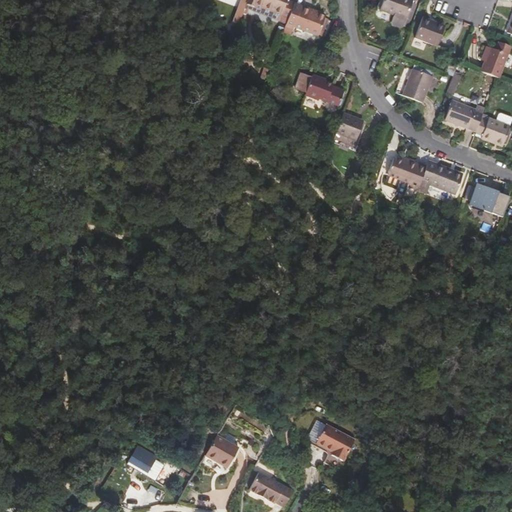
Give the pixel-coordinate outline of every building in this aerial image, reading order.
[(252,12),(279,21),(287,0),(248,0),(245,9),(244,11),(251,14),(252,12)] [(383,0),(379,11),(393,16),(391,23),(392,26),(399,29),(402,27),(403,26),(412,3),(412,0),(383,0)] [(241,24),(245,3),(238,2),(234,22),(241,24)] [(416,4),(412,3),(403,26),(407,28),(416,4)] [(313,11),(294,4),(285,27),(292,29),(293,28),(317,37),(318,35),(322,37),(329,19),(325,18),(318,15),(312,13),(313,11)] [(244,11),(243,15),(277,27),(279,21),(252,12),(251,14),(244,11)] [(437,48),(444,28),(431,23),(431,21),(423,18),(414,39),(437,48)] [(495,51),(489,49),(484,62),(480,72),(496,78),(499,79),(511,47),(498,42),(495,51)] [(481,61),(484,62),(489,49),(486,47),(481,61)] [(431,77),(412,70),(402,96),(422,103),(431,77)] [(295,89),(305,92),(311,77),(301,73),(295,89)] [(305,92),(304,97),(317,101),(318,99),(335,106),(341,90),(333,87),(332,85),(320,80),(320,78),(312,75),(311,77),(305,92)] [(459,77),(453,75),(452,78),(447,91),(453,94),(459,77)] [(445,121),(475,133),(481,119),(483,114),(475,111),(475,110),(452,101),(445,121)] [(355,141),(362,124),(355,121),(355,118),(343,113),(335,134),(355,141)] [(496,122),(509,127),(511,120),(510,118),(501,114),(498,115),(496,122)] [(488,121),(481,119),(475,133),(482,137),(481,139),(494,145),(496,142),(503,145),(509,127),(496,122),(489,119),(488,121)] [(406,187),(417,190),(420,183),(426,167),(416,163),(415,164),(404,160),(404,162),(392,158),(390,162),(384,160),(380,174),(382,175),(380,183),(381,190),(382,193),(384,197),(389,201),(395,197),(398,193),(399,190),(404,192),(406,187)] [(453,196),(461,177),(445,170),(446,168),(437,165),(436,165),(435,167),(427,163),(426,167),(420,183),(417,190),(416,192),(424,195),(428,186),(453,196)] [(462,174),(446,168),(445,170),(461,177),(462,174)] [(468,206),(501,219),(509,198),(476,185),(468,206)] [(329,451),(327,454),(323,464),(338,472),(354,440),(317,421),(307,439),(329,451)] [(239,449),(217,436),(205,456),(217,463),(219,461),(228,466),(239,449)] [(306,442),(327,454),(329,451),(307,439),(306,442)] [(147,472),(156,457),(139,446),(129,461),(147,472)] [(227,469),(228,466),(219,461),(217,463),(227,469)] [(293,491),(259,472),(249,490),(274,504),(275,503),(284,508),(293,491)]
